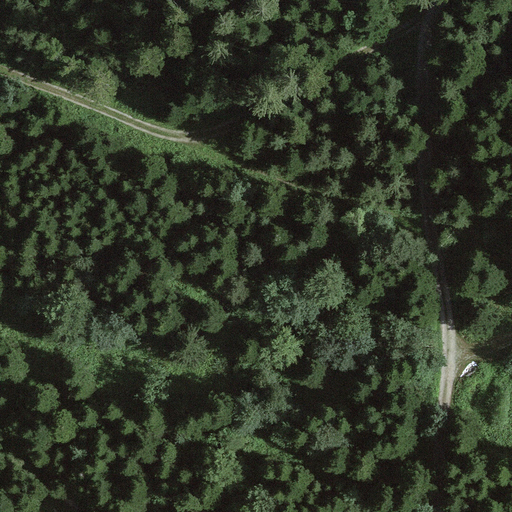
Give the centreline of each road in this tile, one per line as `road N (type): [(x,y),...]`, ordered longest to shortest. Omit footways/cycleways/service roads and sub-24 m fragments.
road 1 (track): [(439,511),(450,363),(445,296),(423,224),(420,95),(441,0)]
road 2 (track): [(441,0),(366,56),(189,143),(0,73)]
road 3 (track): [(189,143),(423,224)]
